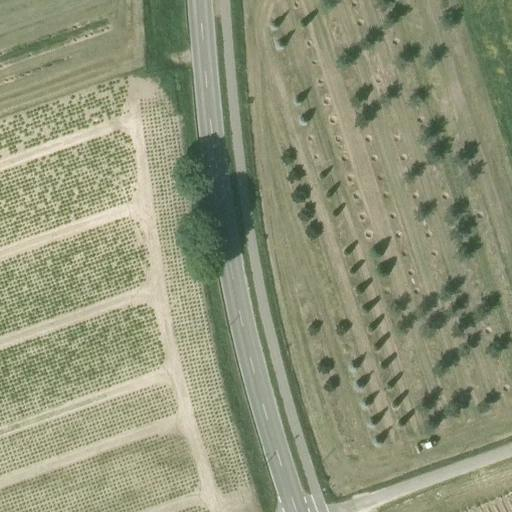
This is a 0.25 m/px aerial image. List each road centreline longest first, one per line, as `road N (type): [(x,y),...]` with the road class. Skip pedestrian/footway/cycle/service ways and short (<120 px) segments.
road 1 (tertiary): [(200,0),(233,286),(296,511)]
road 2 (unclassified): [(511,452),(346,511)]
